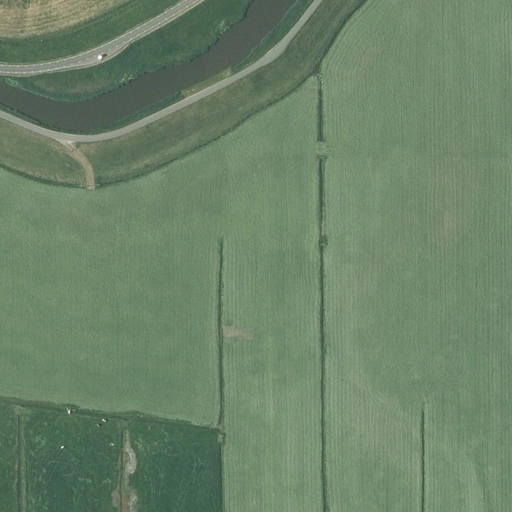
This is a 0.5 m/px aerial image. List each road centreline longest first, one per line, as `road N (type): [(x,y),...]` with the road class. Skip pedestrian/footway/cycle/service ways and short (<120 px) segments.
road 1 (unclassified): [(0,114),(72,139),(119,133),(269,57),(318,0)]
road 2 (unclassified): [(0,69),(87,59),(194,0)]
